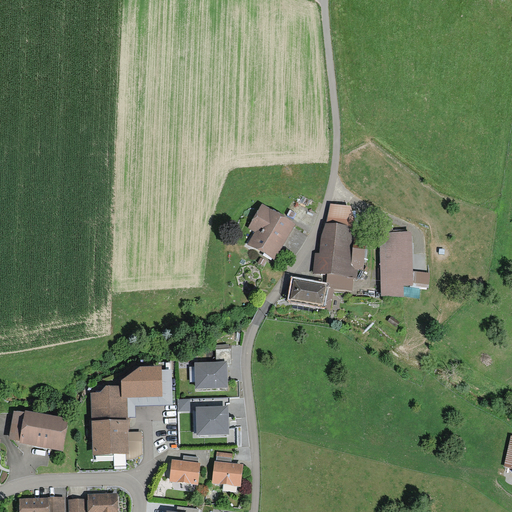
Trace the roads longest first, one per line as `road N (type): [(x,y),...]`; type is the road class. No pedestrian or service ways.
road 1 (residential): [(251,511),(247,347),(308,251),(329,199),(335,146),(324,0)]
road 2 (residential): [(0,495),(43,482),(117,478),(134,482),(139,511)]
